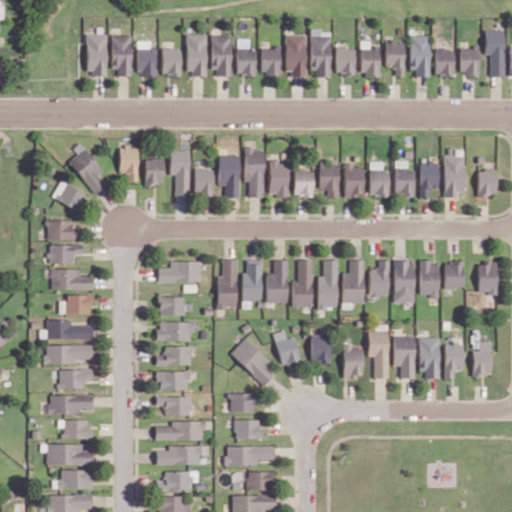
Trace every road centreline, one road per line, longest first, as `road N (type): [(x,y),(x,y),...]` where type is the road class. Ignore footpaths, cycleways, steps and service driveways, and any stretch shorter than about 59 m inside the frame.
road 1 (tertiary): [(511,112),(23,108)]
road 2 (residential): [(511,226),(121,226)]
road 3 (residential): [(121,226),(124,511)]
road 4 (residential): [(511,408),(307,409)]
